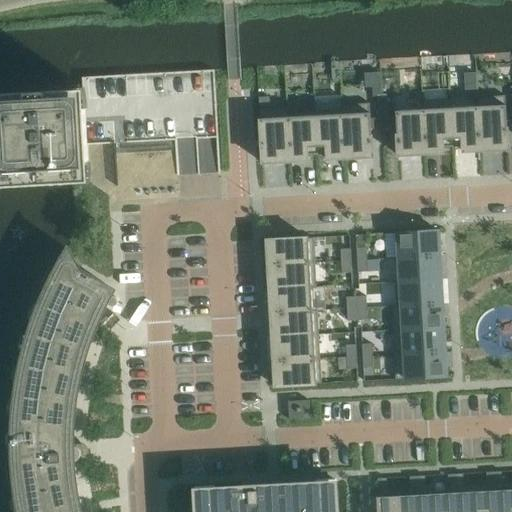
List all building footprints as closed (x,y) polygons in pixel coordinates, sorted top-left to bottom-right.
[(0,95),(0,187),(90,183),(88,146),(116,145),(116,155),(176,152),(178,177),(220,174),(214,71),(82,79),(83,91),(0,95)] [(476,75),(468,76),(468,83),(476,83),(476,75)] [(387,95),(377,96),(378,107),(388,107),(387,95)] [(505,97),(479,98),(482,152),(508,151),(505,97)] [(269,98),(259,99),(260,110),(270,110),(269,98)] [(451,100),(450,100),(453,148),(463,148),(463,153),(482,152),(479,98),(477,98),(477,108),(452,109),(451,100)] [(450,100),(422,101),(422,111),(425,155),(443,154),(443,149),(453,148),(450,100)] [(370,104),(343,106),(346,160),(373,158),(370,104)] [(341,111),(315,112),(318,156),(327,155),(328,161),(346,160),(343,106),(341,106),(341,111)] [(388,107),(378,107),(378,119),(388,119),(388,107)] [(270,110),(260,110),(263,164),(289,163),(286,109),(270,110)] [(288,109),(286,109),(289,163),(308,162),(308,156),(318,156),(315,112),(288,114),(288,109)] [(422,111),(396,113),(398,157),(425,155),(422,111)] [(439,232),(397,234),(398,258),(440,256),(439,232)] [(314,239),(267,241),(268,266),(315,263),(314,239)] [(367,249),(357,249),(358,261),(367,261),(367,249)] [(351,250),(341,251),(341,262),(351,262),(351,250)] [(13,435),(13,449),(13,458),(14,469),(15,481),(16,489),(18,501),(19,511),(81,511),(80,509),(78,499),(77,490),(75,480),(75,473),(74,463),(84,463),(84,446),(73,446),(73,436),(74,430),(74,421),(75,410),(76,403),(78,393),(79,387),(81,377),(83,367),(86,358),(89,348),(91,342),(94,332),(98,324),(102,315),(105,309),(107,304),(112,307),(113,307),(114,308),(115,308),(117,307),(118,306),(119,305),(119,304),(119,303),(119,302),(119,301),(118,300),(118,299),(116,298),(115,298),(114,298),(112,298),(111,299),(110,300),(109,300),(115,291),(81,272),(69,251),(68,251),(64,257),(60,264),(57,271),(53,277),(48,287),(43,299),(40,306),(37,314),(34,323),(29,338),(26,346),(24,354),(22,361),(20,373),(19,381),(18,385),(17,394),(16,400),(15,409),(14,416),(13,426),(13,435)] [(400,282),(395,282),(395,283),(442,280),(440,256),(398,258),(400,282)] [(367,261),(358,261),(358,273),(368,273),(367,261)] [(351,262),(341,262),(342,274),(352,274),(351,262)] [(315,263),(268,266),(270,290),(316,287),(315,263)] [(396,306),(391,306),(392,308),(443,304),(442,280),(395,283),(396,306)] [(316,287),(270,290),(271,314),(318,312),(318,311),(313,311),(312,289),(316,289),(316,287)] [(366,297),(356,298),(357,310),(367,309),(366,297)] [(356,298),(346,298),(347,310),(357,310),(356,298)] [(443,304),(392,308),(393,332),(444,329),(443,304)] [(367,309),(357,310),(358,322),(368,321),(367,309)] [(357,310),(347,310),(348,322),(358,322),(357,310)] [(318,312),(271,314),(273,339),(319,336),(318,312)] [(444,329),(393,332),(394,356),(446,353),(444,329)] [(319,336),(273,339),(274,363),(320,360),(319,336)] [(372,345),(362,345),(363,357),(373,357),(372,345)] [(356,346),(346,346),(347,358),(357,358),(356,346)] [(446,353),(394,356),(396,381),(447,377),(446,353)] [(373,357),(363,357),(363,369),(373,369),(373,357)] [(357,358),(347,358),(347,370),(358,370),(357,358)] [(320,360),(274,363),(275,387),(322,385),(320,360)] [(309,401),(288,402),(289,409),(289,420),(310,419),(309,401)] [(494,473),(486,474),(487,486),(495,486),(494,473)] [(502,473),(494,473),(495,486),(502,485),(502,473)] [(456,475),(448,476),(449,488),(457,488),(456,475)] [(463,475),(456,475),(457,488),(464,488),(463,475)] [(418,477),(410,478),(410,491),(418,490),(418,477)] [(425,477),(418,477),(418,490),(426,490),(425,477)] [(387,479),(378,480),(378,490),(388,489),(387,479)] [(215,495),(195,496),(195,511),(338,511),(337,482),(288,485),(288,488),(244,491),(244,487),(215,489),(215,495)] [(495,486),(487,486),(487,492),(488,494),(495,493),(503,493),(503,491),(502,485),(495,486)] [(457,488),(449,488),(449,494),(449,496),(457,495),(465,495),(465,493),(464,488),(457,488)] [(388,489),(378,490),(379,498),(379,500),(388,499),(388,498),(388,489)] [(418,490),(410,491),(411,496),(411,498),(418,497),(426,497),(426,495),(426,490),(418,490)] [(511,511),(511,492),(503,493),(495,493),(496,511),(511,511)] [(465,495),(457,495),(457,511),(496,511),(495,493),(488,494),(465,495)] [(426,497),(418,497),(418,511),(457,511),(457,495),(449,496),(426,497)] [(388,499),(379,500),(379,511),(418,511),(418,497),(411,498),(388,499)]
